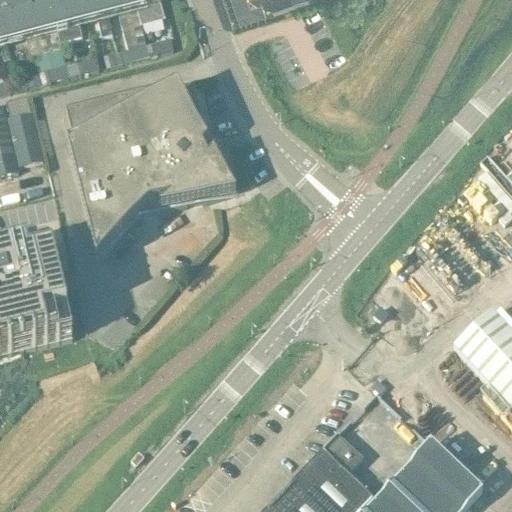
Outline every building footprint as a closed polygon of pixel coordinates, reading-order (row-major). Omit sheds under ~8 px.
[(157,0),(26,0),(0,7),(0,26),(5,47),(25,41),(31,62),(35,61),(42,89),(68,83),(60,49),(70,47),(66,31),(92,24),(97,43),(111,40),(106,20),(118,17),(131,66),(151,61),(143,29),(164,24),(157,0)] [(252,16),(246,0),(233,0),(240,20),(252,16)] [(314,0),(280,0),(284,11),(314,0)] [(153,48),(156,59),(172,55),(169,44),(153,48)] [(103,62),(106,73),(122,68),(119,57),(103,62)] [(77,69),(80,80),(98,75),(95,64),(77,69)] [(41,90),(38,79),(19,84),(22,95),(41,90)] [(0,100),(10,98),(7,87),(0,88),(0,100)] [(66,156),(95,272),(139,224),(235,199),(234,198),(223,154),(217,155),(212,133),(206,134),(194,87),(64,120),(73,152),(66,156)] [(9,124),(5,125),(16,172),(42,166),(31,119),(26,101),(5,107),(9,124)] [(16,172),(5,125),(2,113),(0,113),(0,183),(17,179),(16,172)] [(32,241),(54,234),(48,217),(0,233),(0,248),(31,238),(32,241)] [(0,361),(9,360),(11,360),(11,359),(13,359),(21,357),(23,357),(23,356),(33,354),(35,354),(35,353),(40,352),(45,351),(47,351),(57,348),(59,348),(71,345),(68,332),(69,332),(68,330),(66,324),(66,321),(66,319),(65,320),(63,310),(63,309),(60,299),(61,299),(60,298),(58,291),(58,289),(58,288),(58,287),(57,287),(55,278),(55,277),(55,276),(52,267),(53,267),(52,265),(49,252),(36,256),(36,255),(35,256),(25,258),(24,258),(23,259),(13,261),(12,261),(11,261),(11,262),(1,264),(0,264),(0,361)] [(406,329),(433,305),(399,269),(373,293),(406,329)] [(511,340),(491,317),(452,353),(511,417),(511,340)] [(339,444),(327,457),(349,478),(361,465),(339,444)] [(466,511),(479,499),(429,451),(371,511),(466,511)] [(365,511),(372,505),(322,457),(269,511),(365,511)]
